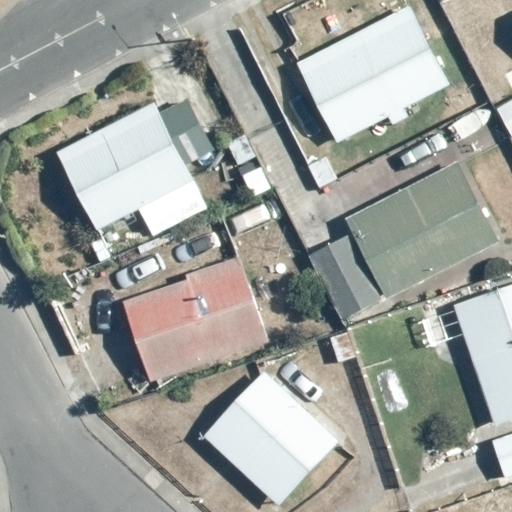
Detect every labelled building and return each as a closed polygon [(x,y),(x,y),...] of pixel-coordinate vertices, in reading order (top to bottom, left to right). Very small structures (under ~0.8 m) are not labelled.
[(410,119),(403,107),(448,85),(409,7),(297,63),(335,140),(385,116),(391,128),(410,119)] [(153,239),(210,210),(187,166),(218,150),(187,90),(58,155),(96,232),(139,210),(153,239)] [(498,246),(460,166),(345,221),(352,236),(310,256),(341,321),(498,246)] [(267,342),(238,260),(122,301),(151,383),(267,342)] [(511,421),(511,286),(454,306),(495,427),(511,421)] [(343,440),(269,370),(205,436),(278,507),(343,440)] [(511,475),(511,434),(491,441),(502,479),(511,475)]
